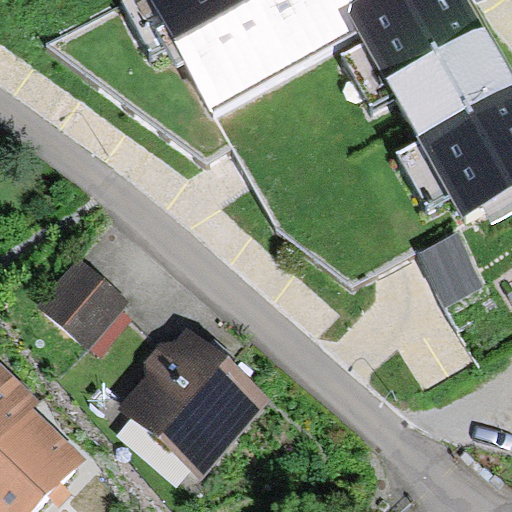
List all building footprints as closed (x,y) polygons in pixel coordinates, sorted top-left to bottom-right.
[(213,113),(360,34),(349,14),(351,5),(358,0),(118,0),(150,57),(176,43),(213,113)] [(468,0),(358,0),(351,5),(349,14),(360,34),(366,44),(345,55),(375,109),(396,97),(421,142),(398,154),(430,211),(451,199),(459,214),(511,184),(511,79),(510,75),(468,0)] [(461,233),(422,255),(449,303),(488,281),(461,233)] [(126,310),(72,264),(34,310),(88,355),(126,310)] [(270,399),(191,329),(172,351),(162,342),(141,366),(151,375),(123,406),(201,476),(270,399)] [(34,409),(0,376),(0,511),(36,511),(80,468),(27,416),(34,409)]
